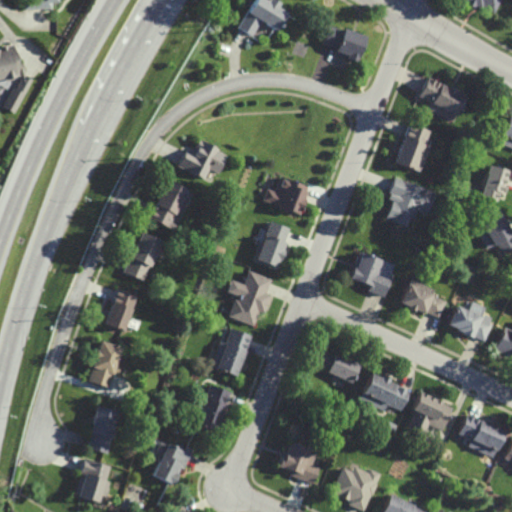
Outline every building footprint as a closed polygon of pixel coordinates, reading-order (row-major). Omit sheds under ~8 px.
[(54,0),(54,4),(49,4),(49,10),(22,10),(21,0),(54,0)] [(274,0),(251,0),(235,28),(250,37),(260,21),(275,30),(285,12),(275,6),(278,2),(274,0)] [(465,0),(464,3),(486,14),(488,12),(492,14),(498,0),(465,0)] [(326,24),(320,44),(334,49),(332,54),(355,61),(363,36),(326,24)] [(15,66),(21,64),(23,76),(31,80),(12,115),(0,108),(11,88),(15,90),(19,82),(17,74),(12,76),(12,80),(0,82),(0,46),(5,46),(5,47),(10,46),(15,66)] [(427,76),(416,97),(428,103),(425,109),(451,122),(464,96),(427,76)] [(511,116),(507,114),(496,141),(511,148),(511,116)] [(427,130),(406,123),(392,163),(420,173),(428,147),(422,145),(427,130)] [(227,154),(197,139),(190,153),(183,149),(175,165),(203,179),(208,170),(217,175),(227,154)] [(486,165),(476,196),(494,202),(505,171),(486,165)] [(308,186),(278,175),(273,191),(263,187),(258,199),(297,214),(308,186)] [(393,178),(386,198),(391,200),(384,220),(405,227),(408,218),(413,219),(416,211),(425,214),(433,192),(393,178)] [(164,180),(146,217),(173,231),(192,193),(164,180)] [(476,219),(483,231),(476,235),(484,249),(495,242),(502,255),(511,249),(511,233),(496,207),(476,219)] [(288,228),(268,221),(253,260),(274,267),(288,228)] [(138,231),(120,271),(142,281),(160,241),(138,231)] [(360,254),(354,268),(351,267),(347,277),(370,286),(368,290),(380,294),(392,264),(368,255),(367,257),(360,254)] [(246,269),(241,283),(229,279),(225,291),(235,295),(226,315),(250,325),(256,312),(260,313),(269,295),(263,292),(270,279),(246,269)] [(409,277),(397,303),(406,307),(405,309),(413,313),(414,310),(421,314),(424,311),(439,319),(447,300),(432,293),(435,289),(409,277)] [(113,288),(101,324),(121,331),(134,296),(113,288)] [(454,303),(444,324),(460,331),(460,334),(469,338),(470,336),(483,342),(491,324),(488,323),(490,317),(483,314),(486,306),(468,299),(464,307),(454,303)] [(511,329),(503,326),(493,349),(511,356),(511,329)] [(229,327),(223,343),(218,341),(208,367),(234,376),(249,335),(229,327)] [(98,341),(85,380),(106,387),(110,374),(116,375),(119,365),(113,363),(118,347),(98,341)] [(321,347),(313,364),(326,370),(324,374),(349,384),(358,364),(321,347)] [(369,373),(357,399),(382,411),(385,405),(398,411),(408,390),(369,373)] [(206,384),(191,422),(214,430),(228,392),(206,384)] [(422,436),(427,426),(440,432),(451,406),(417,392),(409,409),(414,411),(406,428),(422,436)] [(94,405),(84,448),(105,453),(115,410),(94,405)] [(464,414),(455,434),(469,440),(466,446),(492,458),(503,431),(464,414)] [(511,438),(510,438),(501,458),(511,463),(511,438)] [(290,471),(289,475),(311,483),(317,467),(310,465),(315,451),(287,441),(277,466),(290,471)] [(165,445),(150,475),(172,486),(180,469),(182,470),(191,452),(177,445),(175,449),(165,445)] [(82,457),(76,473),(82,475),(75,496),(96,503),(99,493),(105,495),(110,482),(103,479),(107,466),(82,457)] [(330,492),(349,500),(347,504),(361,510),(377,473),(368,469),(366,471),(352,465),(350,470),(341,466),(330,492)] [(422,511),(423,510),(386,493),(377,511),(422,511)]
